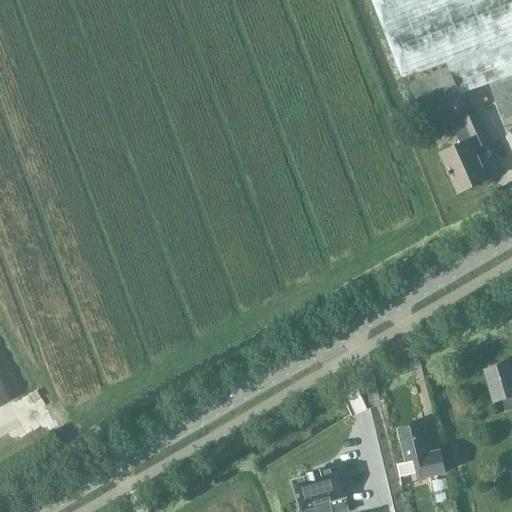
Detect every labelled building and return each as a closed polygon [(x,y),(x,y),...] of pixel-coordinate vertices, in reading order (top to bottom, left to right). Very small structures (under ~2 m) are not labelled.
[(511,0),(372,0),(403,81),(407,79),(411,86),(449,69),(458,88),(488,77),(482,62),(511,50),(511,0)] [(511,50),(482,62),(488,77),(507,126),(511,123),(511,50)] [(470,114),(458,88),(449,69),(411,86),(431,131),(470,114)] [(475,150),(489,144),(476,116),(453,126),(462,146),(442,155),(459,194),(489,181),(475,150)] [(494,404),(495,404),(504,402),(507,413),(511,411),(511,367),(511,364),(484,372),(494,404)] [(421,480),(445,475),(441,456),(431,459),(424,426),(398,432),(405,465),(417,463),(421,480)] [(293,482),(292,482),(293,484),(301,511),(348,511),(345,499),(346,498),(338,471),(337,469),(335,469),(335,470),(321,474),(320,472),(318,473),(319,475),(311,477),(311,475),(309,476),(309,477),(295,482),(294,481),(293,482)]
